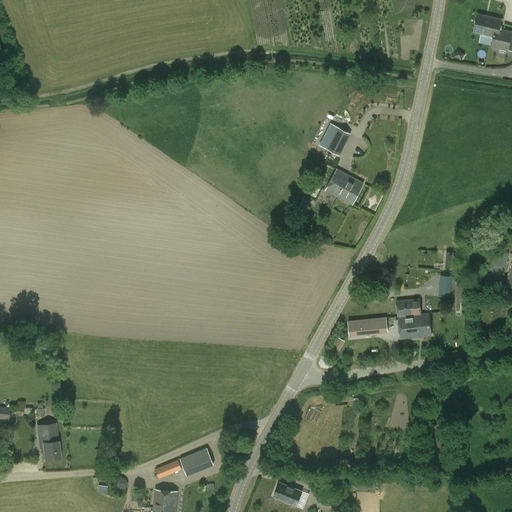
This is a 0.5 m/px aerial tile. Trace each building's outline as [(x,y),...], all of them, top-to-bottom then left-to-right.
[(492,46),(507,50),(511,50),(511,33),(499,31),(501,21),(477,15),(474,31),(494,36),(492,46)] [(319,145),(340,155),(351,134),(330,123),(319,145)] [(352,204),(363,183),(337,169),(326,191),(352,204)] [(502,282),(509,254),(493,250),(487,279),(502,282)] [(438,287),(450,289),(451,281),(439,280),(438,287)] [(398,317),(428,314),(420,315),(419,299),(396,302),(398,317)] [(400,339),(431,336),(428,314),(398,317),(400,339)] [(375,331),(374,318),(360,319),(361,333),(375,331)] [(337,353),(344,340),(338,337),(331,350),(337,353)] [(0,419),(8,420),(9,407),(0,406),(0,419)] [(43,408),(35,408),(35,416),(43,416),(43,408)] [(60,458),(58,441),(56,422),(36,425),(39,448),(44,448),(45,460),(60,458)] [(189,455),(180,459),(186,475),(196,471),(189,455)] [(178,460),(168,464),(172,473),(182,469),(178,460)] [(354,479),(354,487),(376,488),(376,479),(354,479)] [(296,505),(302,491),(280,483),(274,497),(296,505)] [(155,490),(154,504),(175,507),(177,492),(155,490)]
